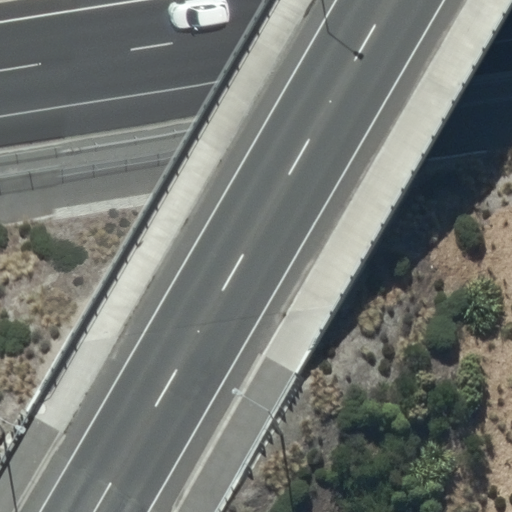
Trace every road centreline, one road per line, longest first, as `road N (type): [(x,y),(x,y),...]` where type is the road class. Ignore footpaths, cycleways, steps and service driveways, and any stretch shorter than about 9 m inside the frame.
road 1 (secondary): [(95,511),(391,0)]
road 2 (motorway): [(459,0),(0,68)]
